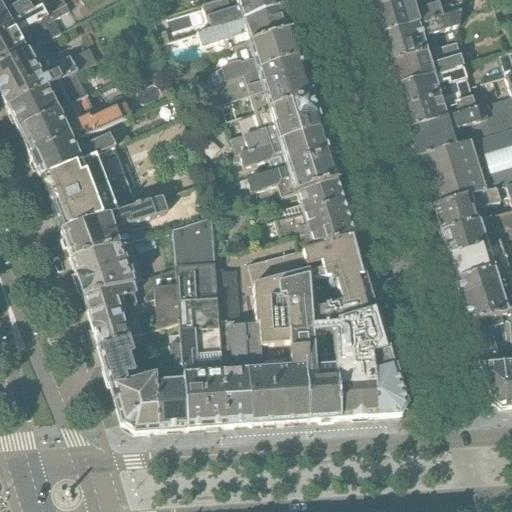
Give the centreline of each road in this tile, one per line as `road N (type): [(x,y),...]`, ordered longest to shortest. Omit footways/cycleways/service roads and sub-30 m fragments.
road 1 (residential): [(458,440),(321,0)]
road 2 (residential): [(458,440),(84,465)]
road 3 (residential): [(58,405),(76,366),(0,156)]
road 4 (residential): [(265,511),(476,497)]
road 5 (tertiary): [(58,405),(0,281)]
